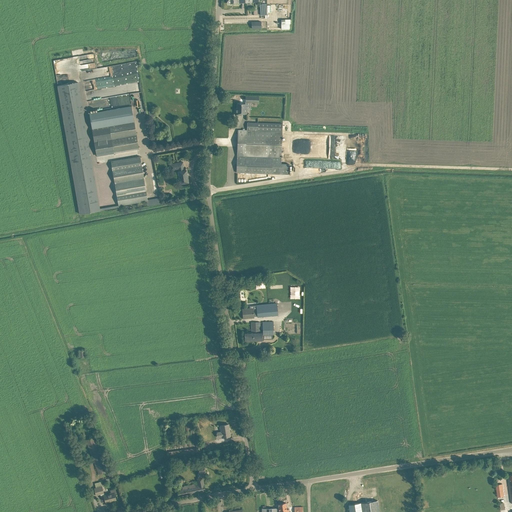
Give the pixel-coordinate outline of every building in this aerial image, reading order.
[(137,62),(97,68),(96,62),(92,63),(93,68),(95,68),(96,79),(102,78),(103,87),(128,83),(128,81),(131,80),(131,82),(140,81),(137,62)] [(80,214),(100,210),(78,82),(57,85),(80,214)] [(246,109),(246,104),(237,103),(237,108),(236,108),(235,115),(241,115),(241,113),(247,114),(247,109),(246,109)] [(114,152),(139,148),(134,121),(132,106),(89,113),(92,128),(96,154),(113,151),(114,152)] [(281,157),(283,124),(247,122),(247,130),(238,130),(237,156),(281,157)] [(146,201),(146,203),(147,206),(161,204),(160,199),(147,201),(144,178),(142,165),(140,158),(140,156),(111,161),(118,206),(146,201)] [(236,172),(289,174),(289,164),(281,164),(281,157),(237,156),(236,172)] [(311,168),(333,168),(333,164),(341,164),(341,161),(304,161),(304,167),(307,168),(307,170),(311,170),(311,168)] [(184,170),(183,162),(170,164),(171,170),(178,169),(180,184),(188,182),(186,170),(184,170)] [(293,310),(301,310),(301,292),(293,292),(293,310)] [(257,309),(254,309),(254,316),(258,315),(258,317),(278,315),(278,307),(277,303),(257,305),(257,307),(257,309)] [(243,318),(248,318),(254,317),(254,316),(254,309),(254,308),(243,309),(243,318)] [(274,334),(273,322),(263,322),(263,331),(261,331),(260,322),(256,322),(251,322),(252,332),(245,332),(245,341),(262,341),(262,340),(263,340),(263,334),(274,334)] [(225,437),(230,436),(229,428),(229,424),(220,425),(221,432),(217,432),(217,437),(222,436),(222,437),(225,437)] [(94,437),(86,440),(99,474),(106,471),(106,470),(104,467),(104,465),(94,437)] [(170,460),(177,459),(177,456),(194,454),(194,451),(197,451),(197,448),(169,451),(170,460)] [(199,477),(196,478),(197,483),(198,484),(187,487),(187,486),(186,486),(186,487),(182,488),(179,488),(177,489),(177,491),(178,496),(205,491),(204,486),(204,483),(202,477),(202,473),(206,472),(204,465),(197,467),(198,474),(199,477)] [(96,495),(104,493),(102,486),(100,482),(95,484),(96,488),(94,488),(96,495)] [(116,500),(114,494),(117,494),(115,488),(110,490),(111,493),(104,495),(104,496),(102,496),(103,500),(105,499),(106,502),(116,500)] [(377,500),(361,503),(361,511),(379,511),(378,500),(377,500)] [(287,509),(286,502),(278,504),(279,511),(288,511),(288,509),(287,509)] [(361,511),(361,503),(348,505),(349,511),(361,511)]
